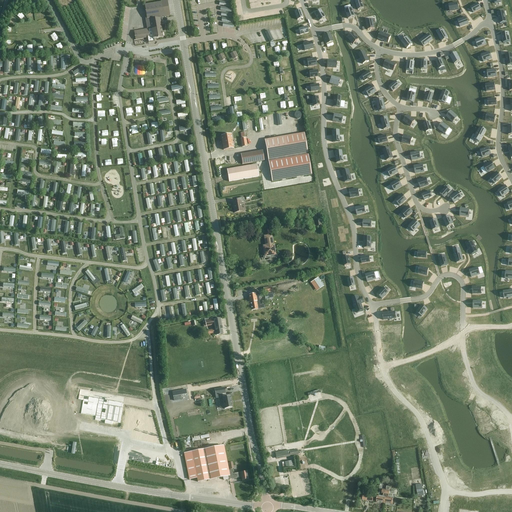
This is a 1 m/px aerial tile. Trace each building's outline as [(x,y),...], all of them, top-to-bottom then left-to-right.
[(147,29),(134,32),(135,40),(136,40),(147,38),(148,38),(149,40),(153,40),(153,39),(163,37),(161,23),(160,19),(160,18),(170,17),(166,0),(163,0),(160,0),(161,2),(145,5),(147,19),(145,19),(147,29)] [(357,1),(355,2),(358,10),(363,8),(362,6),(361,3),(362,3),(361,0),(360,0),(357,2),(357,1)] [(457,3),(449,7),(450,10),(452,13),(455,12),(457,11),(460,10),(457,3)] [(478,4),(470,8),(471,9),(473,12),(473,13),(476,11),(478,10),(481,9),(478,4)] [(346,10),(345,10),(346,14),(347,16),(348,19),(355,17),(352,8),(349,9),(346,10)] [(300,10),(294,12),(295,15),(296,15),(296,17),(297,20),(298,20),(301,18),(301,19),(303,18),(300,10)] [(320,10),(314,13),(319,21),(321,20),(324,18),(325,18),(323,15),(322,13),(320,10)] [(501,12),(497,13),(500,24),(502,23),(505,22),(505,23),(506,22),(506,21),(505,18),(504,11),(501,12)] [(460,20),(457,21),(458,22),(459,25),(460,27),(468,24),(466,18),(463,19),(461,20),(460,20)] [(368,21),(366,21),(368,30),(374,29),(374,25),(373,23),(372,20),(368,21)] [(438,33),(437,34),(439,37),(439,36),(440,39),(442,42),(448,38),(443,30),(441,32),(438,33)] [(378,37),(378,39),(388,43),(390,37),(384,34),(384,35),(381,33),(380,33),(380,34),(379,37),(378,37)] [(508,33),(501,34),(503,43),(506,42),(509,42),(510,42),(509,38),(509,36),(508,33)] [(329,34),(323,36),(326,45),(329,44),(329,43),(332,42),(331,39),(330,37),(329,34)] [(420,40),(419,41),(420,42),(422,45),(423,46),(432,40),(428,35),(423,38),(423,39),(421,40),(420,40)] [(351,40),(350,41),(352,43),(353,43),(354,45),(356,48),(362,43),(356,36),(353,38),(354,38),(351,40)] [(402,41),(401,42),(403,44),(405,46),(407,49),(412,45),(407,37),(404,39),(405,39),(402,41)] [(483,38),(475,41),(476,44),(477,47),(477,48),(480,46),(483,45),(486,44),(483,38)] [(312,42),(303,44),(303,47),(304,50),(304,51),(308,50),(310,49),(310,50),(313,49),(312,42)] [(238,57),(235,51),(230,54),(232,59),(238,57)] [(364,51),(358,54),(361,60),(362,63),(363,64),(364,64),(367,62),(367,63),(369,62),(364,51)] [(489,52),(481,56),(482,58),(483,61),(483,62),(486,61),(489,60),(492,59),(489,52)] [(226,59),(223,53),(217,56),(220,61),(226,59)] [(456,53),(450,56),(451,59),(453,61),(454,64),(455,64),(458,62),(460,61),(456,53)] [(213,61),(210,55),(205,58),(208,64),(213,61)] [(315,59),(306,60),(307,63),(308,66),(308,67),(311,67),(311,66),(313,66),(314,66),(317,65),(315,59)] [(441,59),(435,61),(437,64),(438,66),(439,69),(440,69),(443,67),(444,67),(441,59)] [(386,60),(383,66),(389,69),(392,70),(393,71),(394,70),(395,67),(396,65),(386,60)] [(406,67),(406,70),(407,70),(410,71),(413,71),(414,62),(407,61),(407,64),(407,67),(406,67)] [(146,71),(146,62),(138,62),(138,71),(146,71)] [(84,70),(82,66),(72,73),(74,76),(84,70)] [(496,70),(487,71),(487,74),(488,77),(487,77),(488,78),(491,78),(491,77),(493,77),(497,77),(496,70)] [(369,71),(362,76),(362,77),(363,77),(364,80),(365,81),(367,79),(369,78),(372,76),(369,71)] [(331,77),(329,83),(332,84),(335,85),(338,86),(338,85),(339,82),(340,80),(331,77)] [(396,82),(389,87),(393,92),(395,90),(397,88),(399,86),(399,85),(399,86),(396,83),(397,83),(396,82)] [(494,84),(485,85),(485,88),(486,88),(486,91),(486,92),(489,91),(492,91),(495,90),(494,84)] [(373,86),(365,91),(366,93),(367,93),(368,96),(369,96),(371,95),(374,93),(376,92),(373,86)] [(443,91),(439,101),(441,102),(444,103),(445,103),(446,102),(445,102),(447,99),(449,93),(443,91)] [(407,98),(406,101),(413,103),(415,94),(413,93),(413,94),(409,93),(409,92),(408,96),(407,98)] [(425,98),(424,101),(430,103),(433,94),(431,94),(427,93),(427,92),(426,95),(425,98)] [(382,99),(376,101),(378,107),(379,110),(379,112),(380,111),(383,110),(385,110),(382,99)] [(451,111),(446,116),(448,119),(450,120),(453,123),(453,122),(455,119),(456,119),(457,117),(451,111)] [(260,125),(269,125),(269,114),(260,115),(260,125)] [(334,114),(332,121),(335,122),(338,122),(341,123),(341,122),(342,119),(342,116),(334,114)] [(487,114),(485,121),(494,123),(496,116),(487,114)] [(407,115),(403,121),(406,123),(408,124),(410,126),(411,126),(413,123),(415,121),(407,115)] [(387,117),(381,119),(382,125),(383,125),(383,128),(384,130),(385,130),(385,129),(388,129),(390,128),(387,117)] [(442,123),(438,129),(440,131),(443,132),(445,134),(446,133),(448,131),(449,129),(442,123)] [(476,135),(474,139),(479,142),(486,131),(480,127),(477,133),(476,132),(475,134),(476,135)] [(264,140),(268,160),(308,153),(304,133),(264,140)] [(223,150),(233,149),(231,135),(221,136),(223,150)] [(404,135),(402,142),(405,143),(407,144),(410,145),(411,144),(410,144),(411,141),(412,141),(412,138),(404,135)] [(488,146),(479,149),(480,152),(481,155),(481,156),(484,155),(487,154),(490,153),(488,146)] [(389,148),(383,150),(385,156),(386,159),(386,161),(387,160),(390,159),(391,159),(393,159),(389,148)] [(262,151),(240,155),(242,165),(264,161),(262,151)] [(338,151),(335,152),(336,163),(339,163),(339,162),(342,162),(343,162),(343,161),(342,161),(342,157),(341,151),(338,151)] [(419,152),(410,154),(412,161),(415,160),(417,159),(421,159),(420,158),(420,155),(419,152)] [(308,153),(268,160),(272,182),(311,175),(308,153)] [(491,162),(483,167),(485,169),(487,172),(486,172),(487,173),(490,171),(492,169),(492,170),(495,168),(491,162)] [(229,182),(258,177),(256,165),(227,170),(229,182)] [(423,165),(414,167),(415,174),(418,173),(421,172),(424,172),(424,171),(423,168),(423,165)] [(395,166),(387,171),(388,173),(390,176),(390,177),(393,175),(395,174),(398,172),(395,166)] [(349,170),(342,171),(345,182),(347,182),(350,181),(351,181),(351,179),(350,176),(349,170)] [(497,173),(490,179),(492,181),(494,183),(495,184),(497,182),(499,180),(502,178),(497,173)] [(426,178),(417,181),(420,188),(423,187),(425,186),(428,185),(428,184),(427,181),(426,178)] [(398,180),(390,185),(392,187),(393,190),(394,191),(397,189),(399,188),(402,186),(398,180)] [(503,184),(496,189),(497,191),(498,191),(499,194),(500,195),(503,193),(502,193),(505,191),(507,189),(503,184)] [(446,187),(440,194),(444,198),(446,195),(448,193),(450,191),(449,191),(447,188),(446,187)] [(358,189),(349,191),(350,198),(353,197),(356,197),(359,196),(359,195),(359,196),(358,192),(358,189)] [(430,192),(422,195),(424,200),(427,199),(429,198),(432,197),(432,196),(430,193),(430,192)] [(458,192),(450,197),(454,203),(457,201),(459,200),(462,198),(461,197),(459,195),(459,194),(458,192)] [(402,195),(395,200),(396,203),(397,203),(399,205),(399,206),(402,204),(404,202),(406,200),(402,195)] [(237,202),(232,203),(233,207),(233,206),(234,213),(242,212),(241,202),(244,202),(243,198),(236,199),(237,202)] [(338,204),(331,205),(332,209),(332,211),(333,214),(334,214),(337,213),(337,214),(340,213),(338,204)] [(364,206),(355,208),(357,215),(360,214),(362,214),(366,213),(365,212),(365,209),(364,206)] [(408,207),(401,213),(403,215),(405,217),(406,218),(408,216),(410,214),(413,212),(408,207)] [(449,216),(443,219),(444,222),(445,224),(447,227),(450,225),(450,226),(453,224),(449,216)] [(436,219),(430,222),(431,225),(432,227),(433,230),(436,229),(439,228),(436,219)] [(415,220),(408,227),(410,229),(413,231),(413,232),(416,229),(415,229),(417,227),(420,225),(415,220)] [(344,226),(337,227),(338,234),(338,237),(339,236),(339,238),(340,241),(340,243),(341,243),(341,242),(344,242),(347,241),(345,234),(349,234),(348,228),(344,229),(344,226)] [(123,228),(119,229),(120,235),(115,236),(116,240),(125,238),(123,228)] [(270,256),(275,255),(273,245),(271,236),(264,237),(266,246),(263,246),(264,251),(265,251),(266,255),(270,255),(270,256)] [(467,244),(466,245),(471,255),(473,253),(476,252),(477,251),(477,250),(475,247),(472,242),(469,243),(467,244)] [(454,250),(453,250),(453,252),(454,252),(454,254),(453,255),(454,257),(455,257),(457,263),(463,261),(459,248),(457,249),(454,250)] [(439,258),(439,261),(440,261),(440,264),(441,267),(448,265),(445,256),(443,257),(439,258)] [(418,273),(418,274),(421,274),(424,275),(427,276),(428,269),(419,267),(419,270),(418,273)] [(478,268),(469,271),(471,277),(474,276),(477,275),(477,276),(480,275),(480,274),(479,274),(479,271),(478,268)] [(95,280),(88,270),(85,272),(92,282),(95,280)] [(131,274),(127,272),(123,282),(127,283),(131,274)] [(374,273),(365,275),(367,282),(370,281),(373,280),(376,279),(375,275),(374,273)] [(306,280),(303,284),(311,290),(314,286),(306,280)] [(413,287),(413,288),(416,288),(419,289),(422,289),(424,283),(415,281),(414,284),(414,287),(413,287)] [(143,288),(141,285),(132,291),(134,294),(143,288)] [(383,288),(377,294),(382,299),(384,297),(386,295),(388,293),(388,292),(385,290),(383,288)] [(511,290),(503,292),(504,298),(508,298),(508,299),(511,298),(511,297),(511,290)] [(256,294),(249,295),(249,299),(251,311),(258,310),(261,309),(260,305),(260,301),(257,302),(256,294)] [(358,296),(352,298),(354,305),(353,305),(354,308),(355,307),(356,309),(357,312),(357,313),(358,313),(361,312),(363,311),(361,304),(364,303),(362,298),(359,299),(358,296)] [(421,305),(416,313),(422,317),(427,309),(421,305)] [(395,312),(382,314),(383,320),(389,319),(389,320),(392,320),(392,319),(396,319),(395,312)] [(142,321),(132,316),(131,319),(141,325),(142,321)] [(205,322),(206,327),(214,325),(215,328),(216,336),(223,334),(221,327),(220,319),(205,322)] [(79,332),(87,324),(84,321),(76,329),(79,332)] [(130,335),(123,325),(120,327),(127,337),(130,335)] [(212,380),(200,383),(201,389),(213,386),(212,380)] [(79,388),(74,415),(94,419),(94,422),(112,425),(112,422),(120,424),(124,403),(109,400),(110,398),(103,397),(103,399),(90,396),(91,390),(79,388)] [(220,395),(222,394),(222,398),(224,409),(232,408),(231,403),(231,401),(230,396),(226,397),(225,394),(224,388),(214,390),(216,396),(220,395)] [(185,390),(172,392),(174,401),(182,399),(181,395),(186,394),(185,390)] [(223,446),(184,454),(189,480),(197,478),(198,482),(223,477),(223,480),(229,479),(229,480),(228,471),(223,446)] [(228,471),(229,480),(241,478),(241,481),(248,480),(246,472),(240,473),(240,472),(233,474),(232,470),(228,471)] [(385,497),(384,503),(384,504),(392,505),(393,498),(387,497),(388,494),(389,495),(390,491),(388,490),(389,487),(386,487),(386,490),(385,497)] [(376,502),(384,503),(385,497),(386,490),(382,490),(382,494),(383,494),(383,497),(377,496),(376,502)] [(372,502),(373,496),(366,495),(367,491),(363,491),(362,500),(372,502)]
